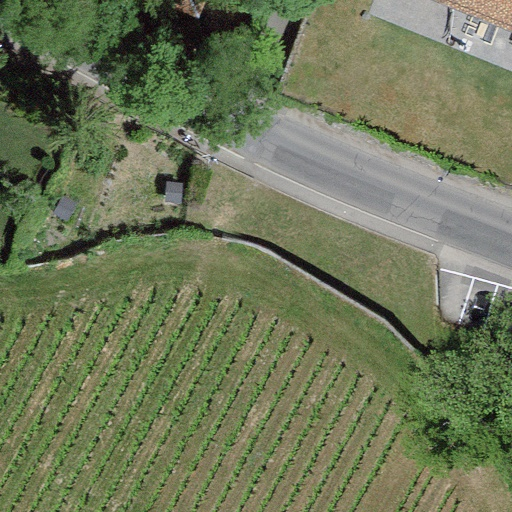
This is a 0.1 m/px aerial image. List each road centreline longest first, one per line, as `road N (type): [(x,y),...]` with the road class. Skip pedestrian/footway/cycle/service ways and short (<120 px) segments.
road 1 (tertiary): [(229,125),(511,243)]
road 2 (tertiary): [(0,6),(229,125)]
road 3 (residential): [(229,125),(281,0)]
